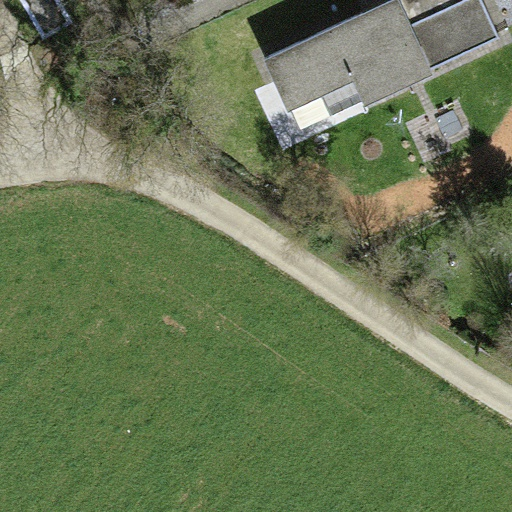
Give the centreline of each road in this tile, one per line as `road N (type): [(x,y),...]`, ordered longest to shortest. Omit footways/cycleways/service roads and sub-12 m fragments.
road 1 (track): [(0,173),(57,162),(157,182),(218,210),(511,404)]
road 2 (track): [(0,9),(57,162)]
